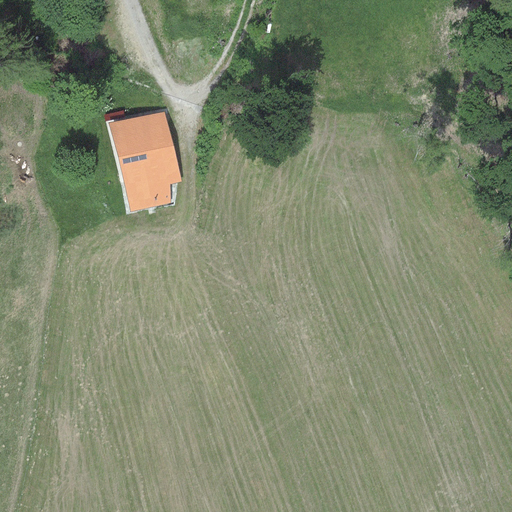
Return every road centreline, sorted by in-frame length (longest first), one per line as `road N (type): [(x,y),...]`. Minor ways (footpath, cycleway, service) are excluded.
road 1 (track): [(129,0),(161,77),(183,97),(189,183)]
road 2 (track): [(243,0),(217,76),(183,97)]
